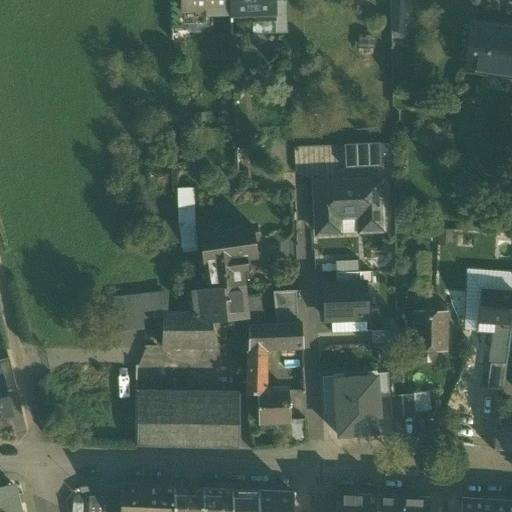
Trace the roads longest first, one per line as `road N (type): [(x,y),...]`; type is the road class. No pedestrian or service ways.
road 1 (residential): [(511,483),(42,460)]
road 2 (residential): [(42,460),(0,273)]
road 3 (track): [(294,0),(300,161)]
